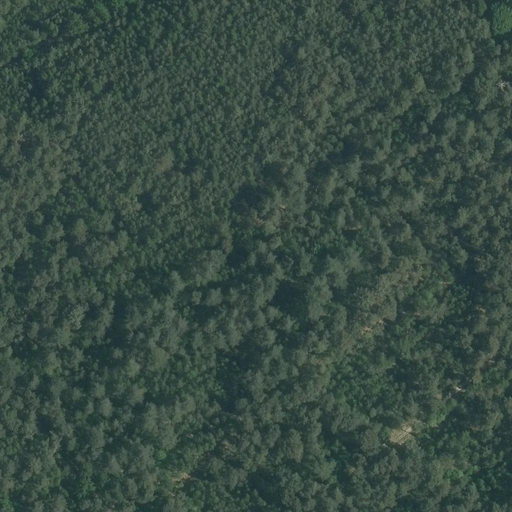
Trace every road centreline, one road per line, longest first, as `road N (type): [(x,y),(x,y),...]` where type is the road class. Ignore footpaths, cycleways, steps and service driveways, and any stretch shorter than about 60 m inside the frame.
road 1 (track): [(511,338),(310,511)]
road 2 (track): [(106,511),(0,378)]
